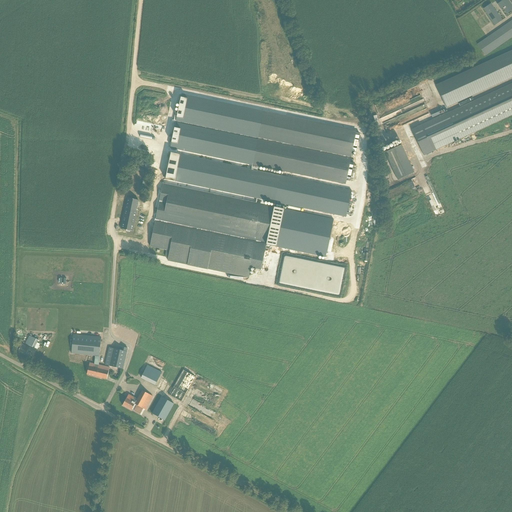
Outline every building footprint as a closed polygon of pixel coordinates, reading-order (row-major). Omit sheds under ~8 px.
[(503,1),(498,4),(500,9),(502,7),(507,14),(511,10),(511,6),(507,0),(502,0),(503,0),(503,1)] [(491,4),(487,7),(483,9),(494,26),(502,20),(491,4)] [(511,20),(477,45),(485,56),(511,36),(511,20)] [(511,52),(437,87),(447,108),(511,77),(511,52)] [(423,155),(511,114),(511,84),(412,130),(423,155)] [(182,94),(170,148),(252,166),(251,170),(257,171),(258,166),(344,185),(345,180),(350,181),(354,163),(348,162),(351,151),(356,152),(360,134),(355,133),(355,131),(263,111),(182,94)] [(387,130),(429,115),(425,104),(415,108),(413,104),(397,110),(396,107),(381,113),(387,130)] [(169,161),(165,180),(257,199),(256,203),(262,205),(264,206),(264,205),(265,201),(274,203),(346,217),(351,190),(280,176),(257,171),(251,170),(247,169),(171,153),(169,161)] [(410,164),(393,171),(397,181),(414,173),(410,164)] [(153,231),(150,247),(167,250),(165,257),(168,258),(168,261),(188,265),(207,270),(207,269),(247,277),(249,277),(249,278),(251,268),(261,270),(266,245),(326,258),(334,220),(274,207),(264,205),(264,206),(262,205),(256,203),(163,184),(159,201),(159,203),(155,219),(156,220),(156,222),(155,221),(153,231)] [(136,211),(138,200),(128,198),(126,209),(136,211)] [(125,209),(121,229),(133,232),(137,211),(136,211),(126,209),(125,209)] [(101,339),(73,336),(71,354),(95,356),(94,364),(98,365),(101,339)] [(21,345),(20,347),(18,351),(25,355),(29,348),(21,345)] [(127,352),(127,348),(121,347),(120,350),(109,348),(105,365),(123,369),(127,352)] [(168,372),(175,359),(169,357),(163,370),(168,372)] [(98,365),(94,364),(90,363),(87,375),(107,379),(110,368),(98,365)] [(141,378),(155,385),(162,372),(147,365),(141,378)] [(181,401),(195,376),(182,370),(169,395),(181,401)] [(137,399),(129,395),(122,406),(131,411),(132,410),(134,411),(134,412),(139,414),(142,408),(145,410),(152,396),(142,391),(137,399)] [(157,395),(150,407),(147,411),(169,423),(178,407),(157,395)]
